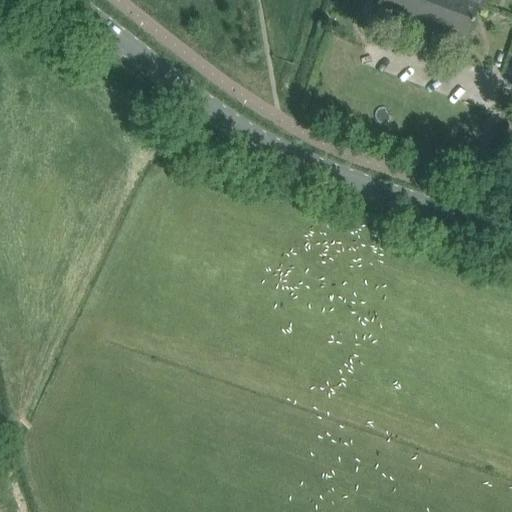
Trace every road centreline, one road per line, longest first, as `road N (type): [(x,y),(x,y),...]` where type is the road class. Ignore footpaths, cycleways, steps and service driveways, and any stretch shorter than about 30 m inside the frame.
road 1 (tertiary): [(453,217),(235,127),(67,0)]
road 2 (residential): [(453,217),(499,93)]
